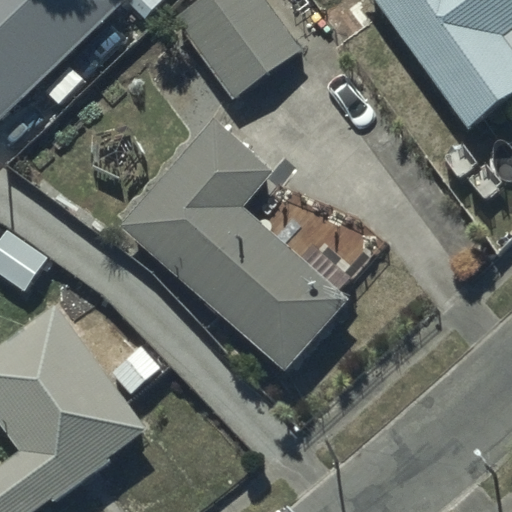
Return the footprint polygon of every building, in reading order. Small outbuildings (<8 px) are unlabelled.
[(0,0),(0,109),(122,0),(0,0)] [(199,0),(205,8),(178,27),(237,112),(308,64),(263,0),(199,0)] [(511,0),(372,0),(475,147),(511,121),(511,0)] [(279,187),(217,134),(120,247),(291,393),(357,316),(349,309),(361,295),(316,257),(304,271),(248,223),(279,187)] [(62,511),(154,446),(61,317),(0,360),(0,434),(22,465),(0,480),(0,511),(62,511)]
